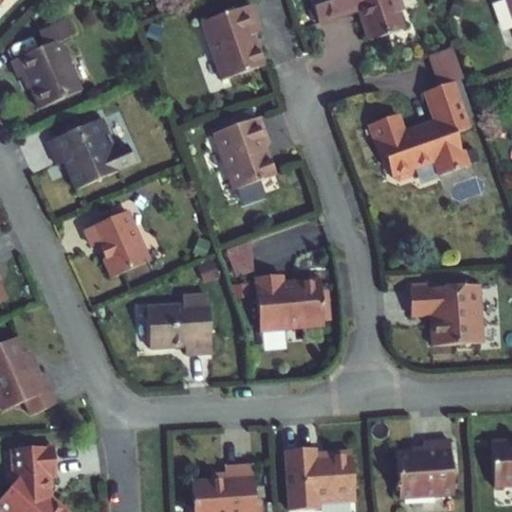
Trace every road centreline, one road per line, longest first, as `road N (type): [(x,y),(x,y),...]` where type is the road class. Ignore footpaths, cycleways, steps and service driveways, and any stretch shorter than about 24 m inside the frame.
road 1 (residential): [(372,398),(355,247),(293,68)]
road 2 (residential): [(0,151),(116,412)]
road 3 (residential): [(116,412),(372,398)]
road 4 (residential): [(372,398),(511,389)]
